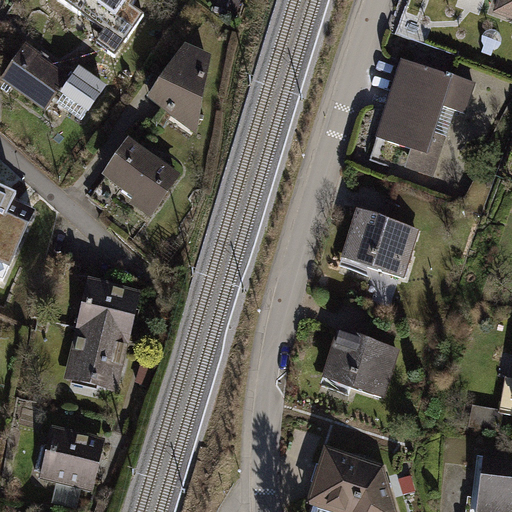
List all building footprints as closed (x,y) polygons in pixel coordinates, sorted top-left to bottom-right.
[(137,0),(59,0),(58,1),(104,33),(95,45),(115,59),(144,17),(132,8),(137,0)] [(511,0),(501,0),(497,12),(511,17),(511,0)] [(40,57),(26,48),(3,81),(46,111),(57,96),(61,99),(58,104),(81,120),(104,89),(80,72),(72,84),(38,60),(40,57)] [(205,59),(186,51),(151,100),(173,114),(176,110),(178,108),(181,108),(199,112),(208,65),(208,61),(205,59)] [(447,78),(410,66),(385,141),(438,158),(445,137),(435,134),(443,107),(465,114),(474,86),(448,77),(447,78)] [(176,110),(173,114),(195,130),(199,112),(181,108),(178,108),(176,110)] [(177,179),(129,145),(91,200),(106,210),(122,188),(137,199),(134,203),(151,215),(177,179)] [(493,185),(482,167),(461,207),(482,215),(493,185)] [(17,197),(0,189),(0,280),(3,282),(34,213),(13,204),(17,197)] [(416,230),(361,213),(349,250),(372,257),(368,268),(401,278),(416,230)] [(92,285),(82,330),(125,340),(135,296),(92,285)] [(82,330),(70,377),(114,387),(125,340),(82,330)] [(397,350),(341,333),(330,370),(352,377),(349,388),(382,398),(397,350)] [(151,376),(156,361),(145,357),(140,373),(151,376)] [(503,415),(474,410),(471,428),(500,433),(503,415)] [(58,434),(57,433),(53,449),(42,446),(36,471),(47,474),(46,477),(57,480),(83,486),(89,487),(93,472),(98,474),(102,459),(97,457),(100,444),(69,436),(69,435),(59,432),(58,434)] [(392,511),(380,471),(328,455),(314,501),(332,507),(347,511),(392,511)] [(511,465),(483,462),(477,511),(500,511),(500,510),(511,511),(511,465)] [(83,486),(57,480),(52,504),(77,510),(83,486)]
